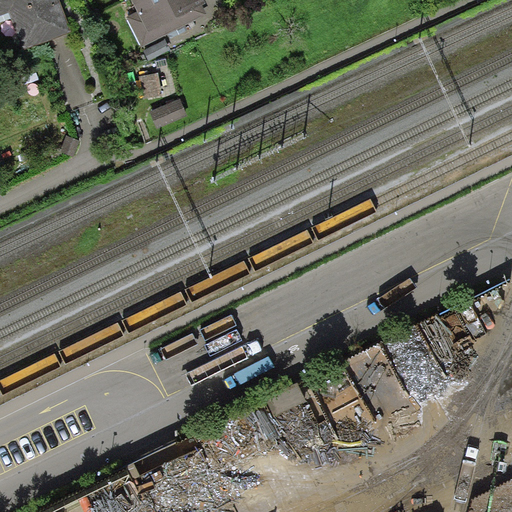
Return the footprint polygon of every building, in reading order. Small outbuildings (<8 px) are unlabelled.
[(59,0),(0,0),(0,22),(11,19),(23,50),(72,31),(59,0)] [(130,0),(137,12),(126,17),(141,47),(207,14),(203,5),(207,3),(205,0),(130,0)] [(143,51),(148,60),(170,49),(165,39),(143,51)] [(143,98),(162,95),(159,73),(140,76),(143,98)] [(187,116),(180,99),(150,111),(157,128),(187,116)]
